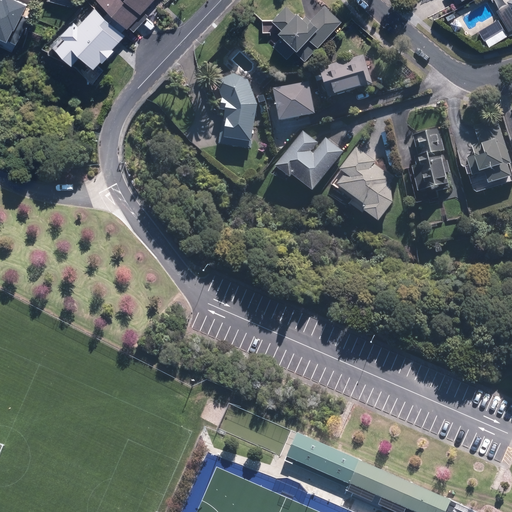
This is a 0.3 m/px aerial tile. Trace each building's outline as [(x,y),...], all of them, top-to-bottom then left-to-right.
[(107,48),(152,0),(96,0),(71,26),(85,39),(91,33),(107,48)] [(303,61),(340,22),(324,6),(309,22),(304,17),(301,20),(295,14),(293,15),(284,7),(270,21),(280,30),(275,35),(303,61)] [(29,18),(20,15),(17,25),(25,28),(29,18)] [(365,54),(321,68),(330,98),(374,85),(365,54)] [(249,145),(256,106),(247,81),(233,75),(214,82),(218,91),(221,100),(218,112),(222,113),(221,124),(224,125),(222,140),(249,145)] [(311,78),(273,89),(281,120),(320,110),(311,78)] [(478,153),(470,156),(476,173),(487,169),(492,182),(511,174),(511,166),(511,163),(511,162),(511,155),(498,117),(475,125),(481,142),(475,144),(478,153)] [(418,164),(414,165),(421,190),(451,182),(449,175),(451,175),(451,171),(452,171),(449,159),(447,160),(446,156),(444,157),(442,150),(446,149),(440,127),(431,129),(415,134),(420,155),(416,156),(418,164)] [(312,155),(309,153),(316,144),(302,132),(273,169),(288,181),(289,178),(292,181),(310,194),(342,153),(324,139),(312,155)] [(376,225),(391,205),(388,185),(392,178),(372,165),(374,163),(355,149),(337,172),(340,173),(330,185),(351,202),(347,206),(360,217),(362,215),(376,225)] [(443,511),(449,500),(295,432),(284,459),(346,487),(348,482),(415,511),(443,511)]
